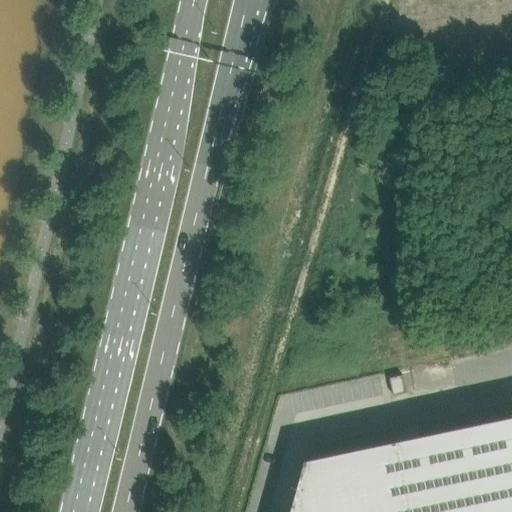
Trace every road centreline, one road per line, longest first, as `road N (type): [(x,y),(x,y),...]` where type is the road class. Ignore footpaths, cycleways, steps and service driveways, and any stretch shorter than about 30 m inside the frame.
road 1 (secondary): [(126,511),(249,0)]
road 2 (secondary): [(192,0),(75,511)]
